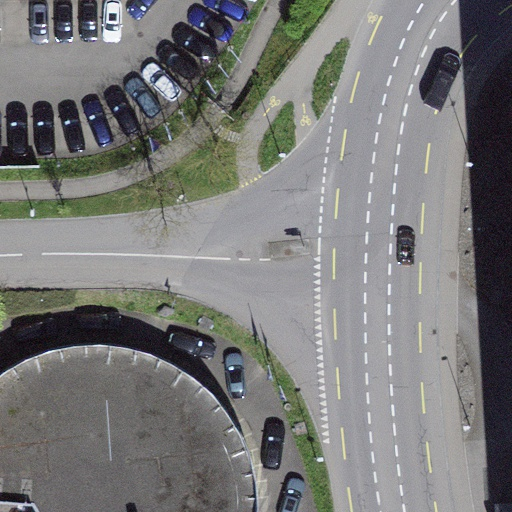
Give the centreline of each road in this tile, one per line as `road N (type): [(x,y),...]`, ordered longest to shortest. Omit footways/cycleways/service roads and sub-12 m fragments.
road 1 (residential): [(377,245),(0,254)]
road 2 (primary): [(377,245),(378,391),(392,511)]
road 3 (primary): [(447,0),(415,54),(387,148),(377,245)]
